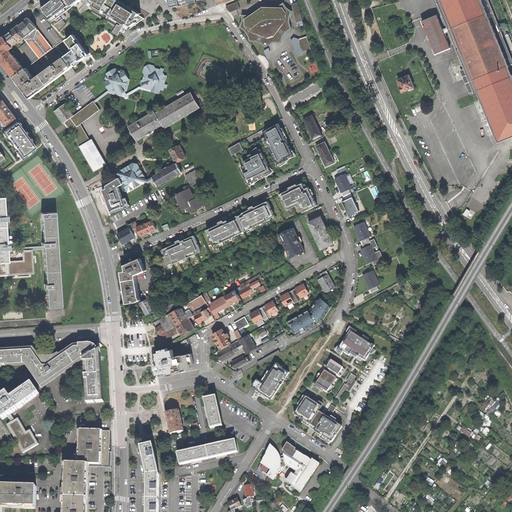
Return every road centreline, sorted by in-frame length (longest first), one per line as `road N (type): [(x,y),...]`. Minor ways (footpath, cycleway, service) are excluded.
road 1 (residential): [(31,112),(142,31),(225,13),(313,166)]
road 2 (secondary): [(338,0),(425,195),(511,322)]
road 3 (residential): [(313,166),(104,262)]
road 4 (residential): [(205,378),(203,337),(349,251)]
road 5 (residential): [(31,112),(68,167),(104,262)]
road 6 (residential): [(273,419),(327,454),(389,511)]
road 7 (residential): [(117,390),(121,511)]
